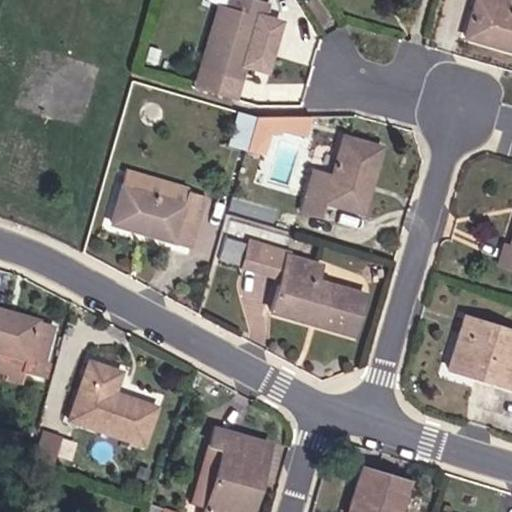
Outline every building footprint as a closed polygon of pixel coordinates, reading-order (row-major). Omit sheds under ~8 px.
[(219,0),(209,57),(248,65),(251,50),(272,54),(282,4),(263,0),(219,0)] [(480,0),(467,47),(511,59),(511,19),(505,17),(509,2),(503,0),(480,0)] [(248,65),(209,57),(205,77),(244,85),(248,65)] [(231,159),(249,164),(260,127),(242,122),(231,159)] [(332,210),(367,221),(386,157),(350,147),(338,186),(318,180),(306,220),(327,226),(332,210)] [(195,200),(198,194),(135,171),(129,185),(191,210),(195,200)] [(212,207),(195,200),(191,210),(129,185),(114,223),(176,247),(184,226),(202,232),(212,207)] [(176,247),(194,254),(202,232),(184,226),(176,247)] [(241,282),(253,285),(262,257),(250,253),(241,282)] [(253,285),(280,293),(287,268),(288,264),(262,257),(253,285)] [(354,348),(366,308),(316,293),(320,278),(287,268),(280,293),(271,322),(305,333),(307,324),(321,328),(318,337),(354,348)] [(51,373),(43,370),(54,333),(0,316),(0,381),(7,384),(6,388),(24,392),(26,382),(47,388),(51,373)] [(305,333),(318,337),(321,328),(307,324),(305,333)] [(450,379),(511,398),(511,359),(486,352),(492,336),(466,328),(450,379)] [(486,352),(511,359),(511,342),(492,336),(486,352)] [(147,453),(159,415),(116,401),(123,380),(91,370),(71,428),(147,453)] [(69,463),(76,439),(42,429),(35,454),(69,463)] [(21,456),(5,450),(10,435),(0,431),(0,454),(19,461),(21,456)] [(5,450),(21,456),(26,441),(10,435),(5,450)] [(245,444),(214,435),(210,449),(206,448),(188,510),(198,511),(246,511),(254,486),(264,489),(270,468),(241,460),(245,444)] [(241,460),(270,468),(275,452),(245,444),(241,460)] [(399,511),(404,496),(356,480),(345,511),(399,511)] [(246,511),(257,511),(264,489),(254,486),(246,511)]
